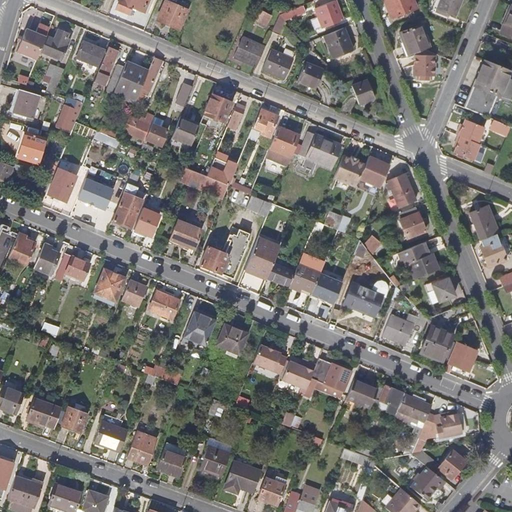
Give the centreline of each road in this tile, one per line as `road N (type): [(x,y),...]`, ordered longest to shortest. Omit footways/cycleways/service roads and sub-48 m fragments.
road 1 (residential): [(0,203),(496,410)]
road 2 (residential): [(421,154),(41,0)]
road 3 (residential): [(421,154),(511,379)]
road 4 (residential): [(0,434),(212,511)]
road 5 (residential): [(487,0),(421,154)]
road 6 (residential): [(360,0),(421,154)]
